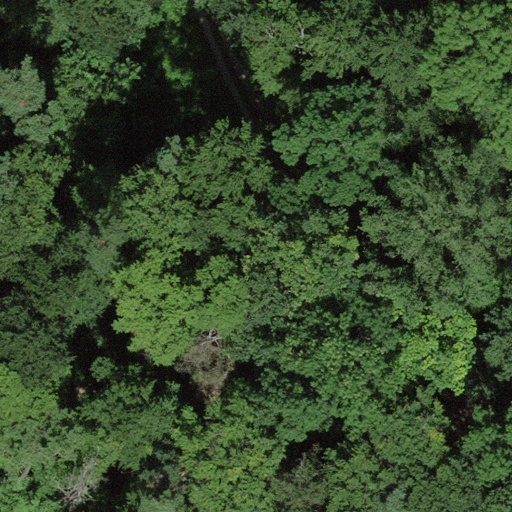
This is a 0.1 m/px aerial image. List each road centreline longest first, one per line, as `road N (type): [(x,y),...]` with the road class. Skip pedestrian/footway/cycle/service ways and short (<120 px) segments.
road 1 (track): [(205,0),(244,103),(511,436)]
road 2 (track): [(0,422),(147,415),(335,445),(511,446)]
